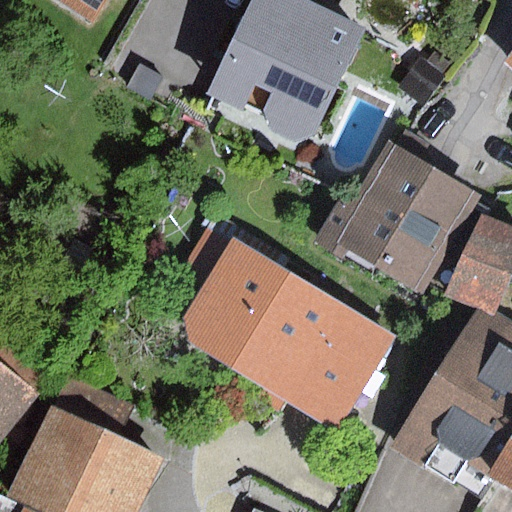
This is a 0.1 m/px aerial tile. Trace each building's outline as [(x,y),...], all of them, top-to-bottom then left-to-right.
[(108,0),(55,0),(93,24),(108,0)] [(365,30),(303,0),(254,0),(213,95),(312,140),(365,30)] [(419,61),(399,89),(423,106),(443,78),(419,61)] [(471,190),(390,144),(361,190),(353,186),(313,244),(346,261),(351,254),(423,295),(425,291),(471,190)] [(450,300),(482,217),(490,199),(471,190),(425,291),(450,300)] [(511,285),(511,228),(482,217),(450,300),(499,319),(511,285)] [(203,293),(234,241),(210,226),(179,278),(203,293)] [(396,338),(234,241),(203,293),(186,321),(193,347),(338,434),(396,338)] [(57,266),(44,296),(64,305),(77,275),(57,266)] [(469,463),(511,488),(511,334),(478,315),(394,448),(456,486),(469,463)] [(0,442),(60,367),(0,320),(0,442)] [(70,374),(53,408),(118,440),(135,406),(70,374)] [(118,440),(53,408),(10,496),(47,511),(144,511),(167,463),(118,440)] [(28,511),(0,499),(0,511),(28,511)]
